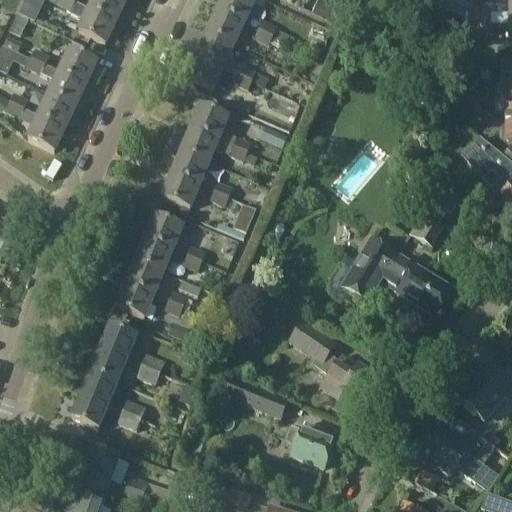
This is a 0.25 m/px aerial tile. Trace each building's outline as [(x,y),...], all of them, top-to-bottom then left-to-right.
[(59,0),(56,8),(55,9),(70,16),(75,7),(60,0),(59,0)] [(117,0),(94,0),(88,14),(115,26),(126,4),(117,0)] [(244,0),(223,0),(217,14),(244,27),(254,5),(244,0)] [(297,0),(273,0),(271,5),(294,15),(300,1),(297,0)] [(323,7),(318,18),(335,26),(340,15),(323,7)] [(115,26),(88,14),(78,36),(105,49),(115,26)] [(244,27),(217,14),(206,37),(233,50),(244,27)] [(493,19),(480,18),(479,27),(493,27),(493,19)] [(276,33),(276,32),(262,25),(258,34),(272,41),(276,33)] [(332,33),(311,25),(306,38),(326,47),(332,33)] [(493,27),(479,27),(479,36),(493,36),(493,27)] [(272,41),(258,34),(253,43),(268,50),(272,41)] [(233,50),(206,37),(195,60),(223,72),(236,79),(241,70),(227,63),(233,50)] [(7,41),(3,51),(17,58),(22,47),(7,41)] [(35,53),(30,63),(45,70),(49,60),(35,53)] [(58,76),(85,89),(96,67),(69,54),(58,76)] [(223,72),(195,60),(185,82),(212,95),(223,72)] [(26,72),(25,73),(40,80),(41,78),(45,70),(30,63),(26,72)] [(45,70),(41,78),(54,85),(48,99),(75,111),(85,89),(58,76),(45,70)] [(241,70),(236,79),(251,86),(255,77),(241,70)] [(255,77),(251,86),(263,92),(267,83),(255,77)] [(418,78),(410,102),(440,113),(449,89),(418,78)] [(236,79),(232,88),(247,95),(251,86),(236,79)] [(463,83),(463,101),(475,101),(475,83),(463,83)] [(24,114),(28,104),(13,97),(9,107),(24,114)] [(75,111),(48,99),(37,121),(64,134),(75,111)] [(458,101),(457,110),(468,110),(468,112),(480,112),(480,116),(481,116),(481,102),(475,101),(463,101),(458,101)] [(24,114),(9,107),(4,117),(13,121),(19,124),(24,114)] [(199,110),(190,133),(218,145),(221,136),(227,122),(199,110)] [(457,110),(457,123),(463,128),(469,132),(469,122),(481,122),(481,116),(480,116),(480,112),(468,112),(468,110),(457,110)] [(64,134),(37,121),(26,144),(53,156),(64,134)] [(260,143),(270,148),(281,153),(286,141),(265,132),(260,143)] [(218,145),(190,133),(180,156),(208,167),(214,154),(228,159),(232,150),(218,145)] [(511,167),(479,141),(461,159),(490,192),(483,198),(496,213),(503,206),(511,215),(511,167)] [(250,148),(235,142),(232,150),(247,157),(250,148)] [(503,159),(511,165),(511,166),(511,150),(511,149),(503,159)] [(232,150),(228,159),(230,160),(243,166),(243,165),(247,157),(232,150)] [(180,156),(171,179),(199,190),(208,167),(180,156)] [(420,163),(404,181),(450,220),(465,202),(420,163)] [(199,190),(171,179),(161,202),(189,213),(199,190)] [(217,187),(213,196),(228,202),(232,193),(217,187)] [(228,202),(213,196),(209,205),(224,211),(228,202)] [(255,214),(241,208),(232,233),(245,238),(255,214)] [(154,220),(145,243),(172,254),(181,231),(154,220)] [(443,234),(434,228),(422,221),(410,240),(431,253),(443,234)] [(0,232),(0,267),(16,244),(0,232)] [(451,293),(413,270),(397,260),(398,259),(370,241),(339,292),(358,304),(359,303),(372,312),(385,291),(397,298),(434,321),(451,293)] [(172,254),(145,243),(135,266),(162,277),(172,255),(172,254)] [(190,251),(186,260),(201,266),(205,257),(190,251)] [(201,266),(186,260),(182,270),(197,276),(201,266)] [(135,266),(126,289),(153,300),(162,277),(135,266)] [(198,299),(200,293),(181,285),(177,294),(197,302),(198,299)] [(153,300),(126,289),(116,311),(143,323),(153,300)] [(171,296),(167,305),(182,312),(186,302),(171,296)] [(182,312),(167,305),(163,315),(178,321),(182,312)] [(341,359),(338,365),(329,359),(337,349),(302,325),(287,347),(313,365),(310,369),(326,380),(327,378),(328,378),(320,391),(338,403),(344,393),(366,408),(381,386),(341,359)] [(176,328),(171,341),(183,345),(188,333),(179,329),(176,328)] [(100,353),(126,364),(136,341),(109,330),(100,353)] [(100,353),(90,376),(116,387),(126,364),(100,353)] [(140,370),(159,378),(164,366),(145,358),(140,370)] [(483,424),(511,392),(484,368),(474,380),(476,382),(458,402),(483,424)] [(159,378),(140,370),(135,382),(155,390),(159,378)] [(90,376),(81,399),(107,410),(116,387),(90,376)] [(222,402),(280,425),(288,406),(230,383),(222,402)] [(107,410),(81,399),(71,422),(97,433),(107,410)] [(145,412),(126,404),(122,416),(140,424),(145,412)] [(140,424),(122,416),(117,428),(135,436),(140,424)] [(195,425),(184,456),(204,463),(215,432),(195,425)] [(290,431),(284,448),(289,450),(286,459),(291,461),(323,473),(325,468),(329,468),(332,462),(328,458),(333,447),(320,443),(323,435),(305,428),(304,432),(294,428),(292,431),(290,431)] [(438,430),(416,460),(435,473),(436,471),(449,480),(454,472),(457,469),(459,471),(457,474),(457,475),(473,486),(484,470),(482,468),(494,451),(493,450),(469,433),(468,432),(461,442),(459,445),(450,439),(438,430)] [(82,476),(110,486),(118,462),(91,452),(82,476)] [(413,486),(426,493),(433,481),(420,473),(413,486)] [(207,482),(183,474),(177,494),(200,502),(207,482)] [(82,476),(74,499),(101,509),(110,486),(82,476)] [(144,498),(148,486),(128,479),(124,491),(144,498)] [(207,482),(200,502),(227,510),(228,506),(228,505),(247,511),(251,498),(233,492),(233,490),(207,482)] [(144,498),(124,491),(120,503),(139,510),(144,498)] [(485,497),(479,511),(511,511),(511,506),(493,500),(492,500),(485,497)] [(100,511),(101,509),(74,499),(68,511),(100,511)] [(458,511),(435,499),(430,510),(432,511),(458,511)]
